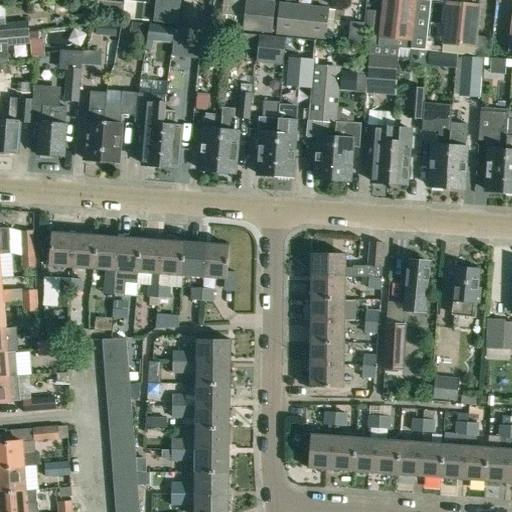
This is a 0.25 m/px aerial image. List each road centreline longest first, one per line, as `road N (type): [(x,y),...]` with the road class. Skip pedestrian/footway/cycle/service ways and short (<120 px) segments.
road 1 (residential): [(275,501),(276,210)]
road 2 (residential): [(0,190),(276,210)]
road 3 (residential): [(276,210),(511,227)]
road 4 (residential): [(413,511),(275,501)]
